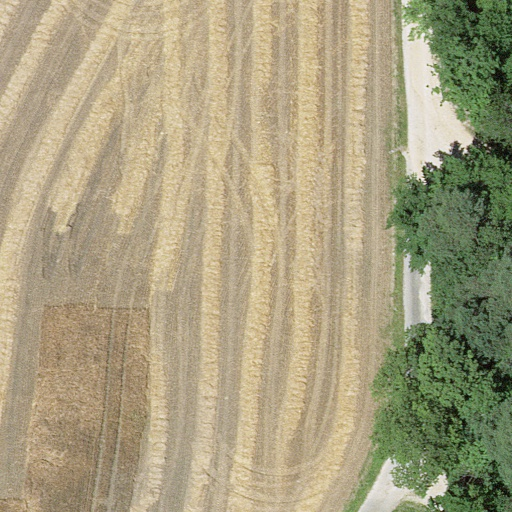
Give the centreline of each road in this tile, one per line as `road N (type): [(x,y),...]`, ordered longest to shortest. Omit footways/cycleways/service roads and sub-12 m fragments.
road 1 (track): [(444,511),(420,406),(426,138)]
road 2 (track): [(422,0),(426,138)]
